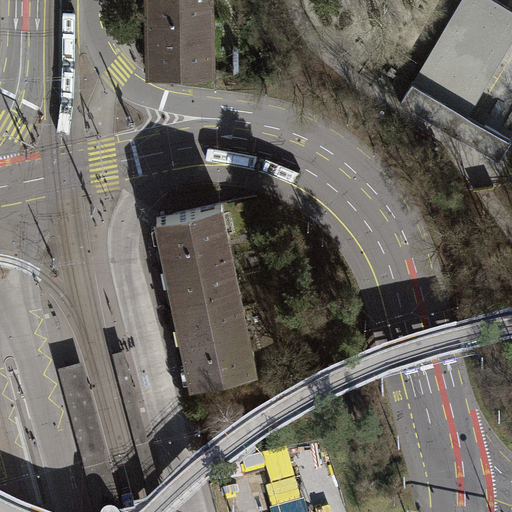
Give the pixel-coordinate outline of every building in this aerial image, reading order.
[(208,0),(142,0),(142,12),(145,12),(146,71),(209,70),(209,49),(205,49),(204,19),(209,19),(208,0)] [(511,42),(511,10),(493,0),(461,0),(433,49),(413,84),(425,91),(468,117),(511,42)] [(511,142),(468,117),(425,91),(413,84),(400,105),(499,163),(511,142)] [(168,254),(177,299),(235,287),(223,232),(217,202),(159,214),(168,254)] [(187,343),(195,382),(252,370),(235,287),(177,299),(187,343)] [(151,511),(164,511),(121,348),(109,351),(151,511)] [(119,511),(79,358),(54,365),(92,511),(119,511)] [(307,511),(304,500),(302,501),(286,447),(245,459),(248,470),(265,465),(270,485),(267,486),(273,507),(270,508),(270,511),(307,511)]
